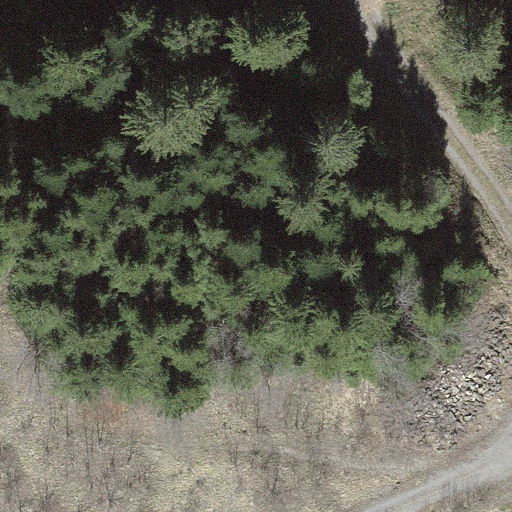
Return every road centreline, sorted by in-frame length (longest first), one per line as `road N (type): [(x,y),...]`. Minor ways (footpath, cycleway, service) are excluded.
road 1 (track): [(354,0),(511,252)]
road 2 (track): [(511,439),(378,511)]
